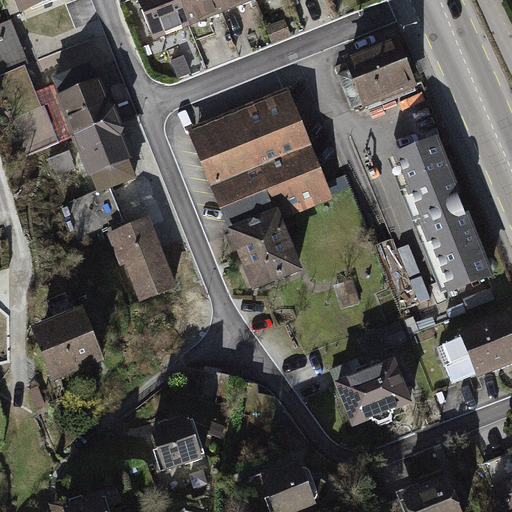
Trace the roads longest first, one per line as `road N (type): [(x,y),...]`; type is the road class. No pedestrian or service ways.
road 1 (residential): [(149,110),(239,339),(331,455),(363,462),(400,455),(511,411)]
road 2 (residential): [(418,0),(149,110)]
road 3 (track): [(0,173),(15,385)]
road 4 (primary): [(511,166),(436,0)]
